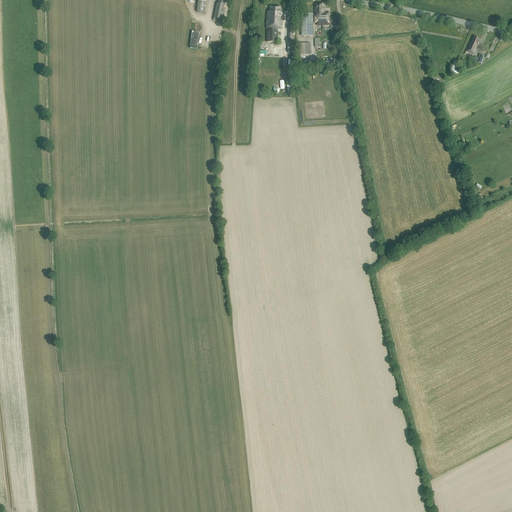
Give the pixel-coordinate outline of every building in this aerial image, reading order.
[(197,0),(197,12),(204,13),(205,0),(197,0)] [(217,3),(213,18),(221,19),(225,0),(218,0),(218,3),(217,3)] [(315,22),(329,22),(328,12),(324,12),(324,4),(315,4),(315,22)] [(266,28),(281,29),(281,20),(282,20),(282,21),(285,21),(285,16),(282,16),(281,16),(279,16),(279,12),(280,12),(280,7),(269,6),(269,12),(267,11),(266,21),(267,21),(267,23),(266,23),(266,28)] [(301,14),(301,36),(313,36),(313,14),(301,14)] [(266,30),(266,42),(277,42),(278,30),(266,30)] [(480,40),(474,37),(471,43),(470,43),(467,51),(475,55),(478,47),(477,46),(480,40)] [(298,55),(311,54),(310,43),(297,44),(298,55)] [(477,61),(482,63),(485,57),(479,55),(477,61)] [(459,73),(458,70),(454,71),(456,65),(453,64),(451,72),(452,72),(451,73),(451,75),(456,74),(459,73)]
